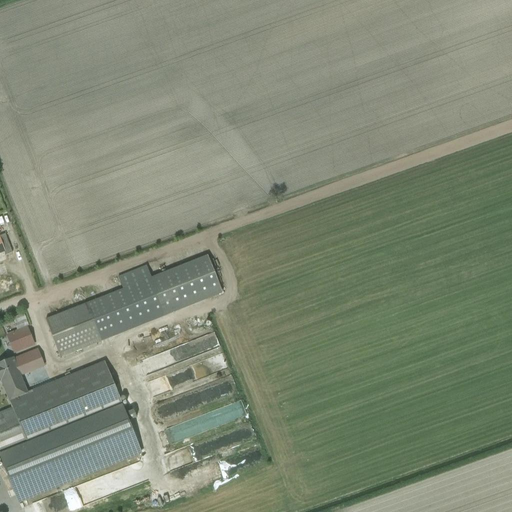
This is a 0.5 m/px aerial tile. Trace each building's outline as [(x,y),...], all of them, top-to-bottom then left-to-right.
[(0,254),(5,253),(6,255),(12,253),(5,234),(0,236),(0,254)] [(207,257),(151,279),(166,317),(220,292),(207,257)] [(52,318),(46,320),(60,358),(101,342),(86,304),(52,318)] [(14,353),(24,349),(17,332),(8,336),(14,353)] [(138,363),(142,375),(211,351),(220,348),(215,334),(145,358),(145,361),(138,363)] [(0,382),(1,382),(2,384),(5,394),(8,401),(11,408),(11,409),(5,412),(0,413),(0,458),(16,497),(17,501),(18,502),(97,470),(137,454),(141,452),(124,410),(104,362),(28,393),(21,376),(33,371),(26,355),(14,360),(13,358),(0,363),(0,382)] [(34,511),(65,511),(109,495),(103,478),(32,505),(34,511)]
